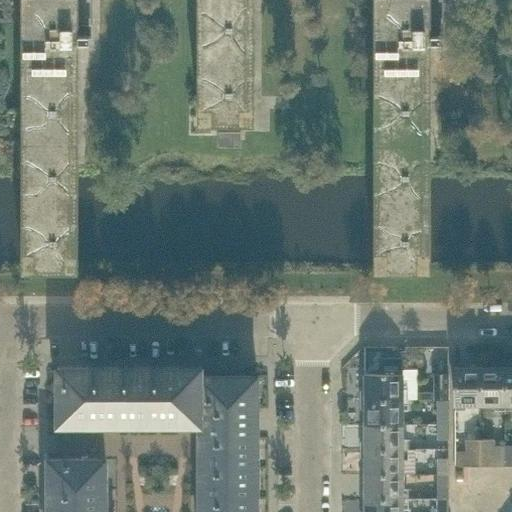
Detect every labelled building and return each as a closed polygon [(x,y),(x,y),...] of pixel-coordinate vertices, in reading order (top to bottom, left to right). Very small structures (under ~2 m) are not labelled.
[(28,0),(28,262),(28,270),(23,270),(23,272),(79,272),(79,270),(75,270),(74,45),(79,45),(79,43),(86,39),(79,27),(79,26),(74,26),(73,0),(28,0)] [(204,0),(205,123),(199,123),(199,130),(211,130),(211,123),(255,124),(255,122),(249,122),(249,0),(204,0)] [(425,0),(380,0),(381,263),(381,270),(375,270),(375,272),(431,272),(431,270),(426,270),(426,45),(431,45),(431,43),(438,39),(431,27),(431,26),(425,26),(425,0)] [(241,146),(241,131),(218,131),(218,146),(241,146)] [(90,366),(58,366),(58,416),(59,416),(59,424),(71,424),(91,424),(99,424),(101,424),(121,424),(131,424),(151,424),(161,424),(181,424),(189,424),(192,424),(198,424),(200,424),(200,437),(200,452),(200,457),(200,467),(200,482),(200,497),(200,511),(199,511),(258,511),(259,508),(258,508),(258,497),(259,497),(259,478),(258,478),(258,467),(259,467),(259,448),(258,448),(258,437),(259,437),(259,418),(258,418),(258,407),(259,407),(259,388),(258,388),(258,375),(250,375),(250,374),(202,374),(202,368),(202,365),(199,365),(199,366),(191,366),(191,365),(188,366),(180,366),(180,365),(165,365),(165,366),(150,366),(135,366),(120,366),(105,366),(90,366)] [(455,405),(481,405),(481,366),(455,366),(455,405)] [(481,405),(506,405),(506,366),(481,366),(481,405)] [(365,399),(404,399),(404,373),(365,373),(365,399)] [(435,399),(449,399),(449,373),(435,373),(435,399)] [(404,423),(404,399),(365,399),(365,423),(404,423)] [(439,422),(449,422),(449,406),(439,406),(439,422)] [(449,422),(439,422),(439,423),(439,424),(439,438),(440,438),(449,438),(449,423),(449,422)] [(404,448),(404,423),(365,423),(365,448),(404,448)] [(481,465),(481,438),(467,438),(467,450),(456,450),(455,465),(467,465),(481,465)] [(494,444),(494,438),(481,438),(481,465),(494,465),(494,444)] [(506,465),(506,444),(494,444),(494,465),(506,465)] [(365,473),(404,473),(404,448),(365,448),(365,473)] [(99,457),(48,457),(48,490),(49,490),(49,505),(48,505),(48,511),(107,511),(107,500),(107,490),(107,489),(107,470),(107,458),(99,458),(99,457)] [(438,473),(449,473),(449,458),(438,458),(438,473)] [(365,498),(404,498),(404,473),(365,473),(365,498)] [(449,473),(438,473),(438,498),(449,498),(449,473)] [(403,511),(404,499),(404,498),(365,498),(364,511),(403,511)]
